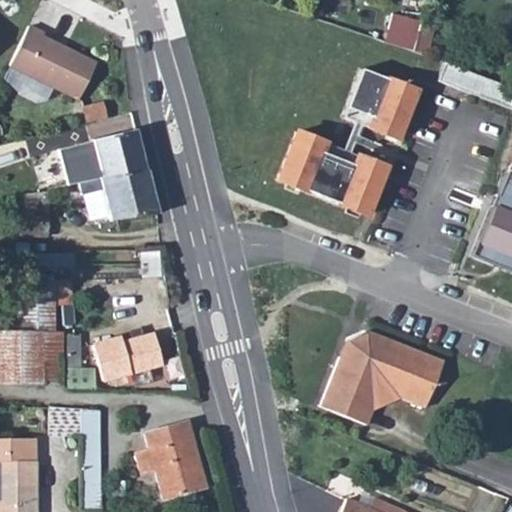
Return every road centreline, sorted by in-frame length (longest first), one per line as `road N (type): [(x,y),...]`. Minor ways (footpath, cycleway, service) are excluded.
road 1 (residential): [(201,246),(256,244),(511,332)]
road 2 (tertiary): [(201,246),(267,511)]
road 3 (tertiary): [(138,0),(201,246)]
